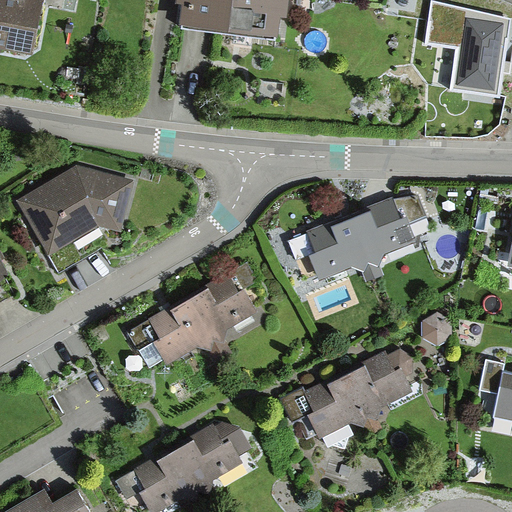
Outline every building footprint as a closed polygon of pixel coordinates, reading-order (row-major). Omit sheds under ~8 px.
[(0,0),(0,44),(34,51),(42,0),(0,0)] [(184,0),(182,24),(273,35),(277,0),(184,0)] [(508,20),(433,3),(428,42),(460,46),(453,89),(498,94),(508,20)] [(77,167),(16,201),(49,260),(104,229),(123,234),(136,181),(77,167)] [(408,234),(394,199),(349,217),(363,252),(408,234)] [(363,252),(349,217),(303,235),(318,270),(363,252)] [(253,304),(234,270),(191,294),(211,328),(253,304)] [(211,328),(191,294),(149,319),(168,353),(211,328)] [(448,348),(452,327),(428,322),(423,342),(448,348)] [(408,384),(390,349),(347,371),(365,405),(408,384)] [(93,352),(45,380),(79,437),(127,409),(93,352)] [(365,405),(347,371),(304,393),(322,427),(365,405)] [(511,373),(502,371),(492,421),(511,424),(511,373)] [(246,452),(226,417),(181,443),(201,478),(246,452)] [(201,478),(181,443),(135,469),(155,504),(201,478)] [(45,489),(3,511),(88,511),(73,486),(51,499),(45,489)]
